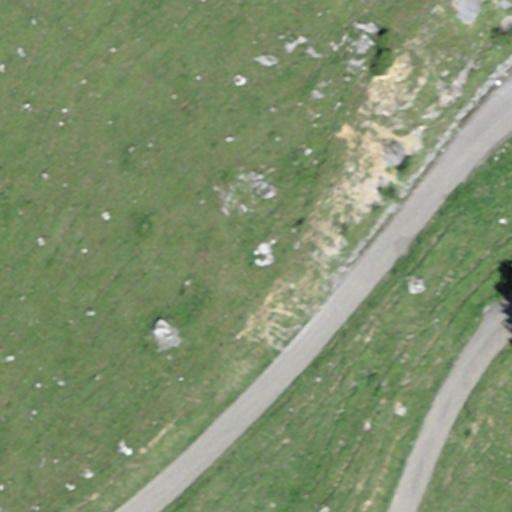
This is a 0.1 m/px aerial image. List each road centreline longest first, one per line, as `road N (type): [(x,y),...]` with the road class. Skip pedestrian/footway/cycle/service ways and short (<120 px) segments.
road 1 (track): [(511,108),(501,112),(372,284),(148,511)]
road 2 (track): [(417,511),(459,408),(511,340)]
